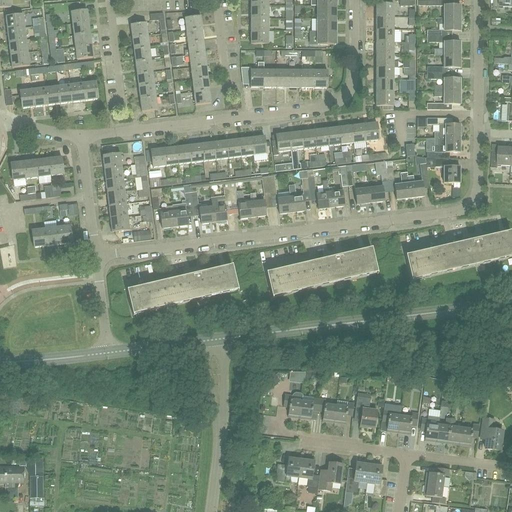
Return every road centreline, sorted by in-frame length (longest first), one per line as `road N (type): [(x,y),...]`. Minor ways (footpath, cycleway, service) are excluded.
road 1 (residential): [(95,255),(466,209),(479,188),(479,133)]
road 2 (residential): [(354,0),(353,74),(346,94),(327,105),(81,138)]
road 3 (tertiary): [(210,340),(511,302)]
road 4 (unclassified): [(211,511),(222,422),(210,340)]
road 5 (residential): [(479,133),(479,0)]
